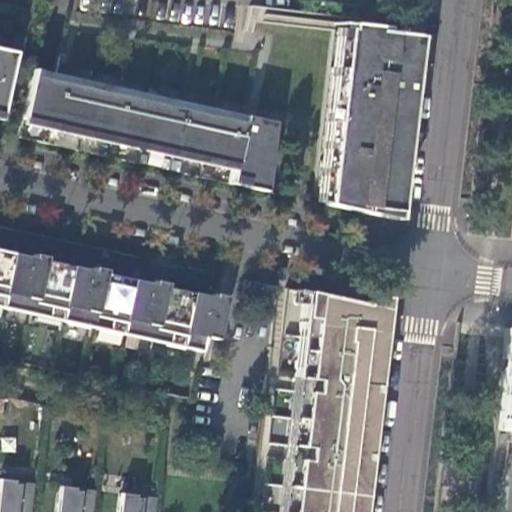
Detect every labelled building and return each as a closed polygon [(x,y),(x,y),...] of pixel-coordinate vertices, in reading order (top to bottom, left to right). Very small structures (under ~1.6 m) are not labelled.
[(396,68),(402,38),(378,35),(378,32),(342,27),(319,207),(390,222),(407,82),(388,78),(389,68),(396,68)] [(408,70),(412,40),(402,38),(396,68),(408,70)] [(0,104),(11,53),(0,50),(0,104)] [(407,82),(408,70),(396,68),(389,68),(388,78),(407,82)] [(47,73),(30,69),(19,118),(232,167),(230,177),(244,180),(242,189),(262,194),(271,125),(242,118),(241,124),(227,121),(229,115),(197,107),(195,114),(167,108),(169,101),(136,94),(134,100),(106,94),(108,87),(75,80),(74,87),(45,80),(47,73)] [(0,251),(0,308),(199,352),(202,339),(214,342),(223,298),(212,295),(211,298),(163,287),(164,284),(152,282),(151,285),(102,274),(103,270),(91,268),(90,271),(42,261),(43,257),(31,254),(30,258),(0,251)] [(355,511),(378,313),(303,296),(290,383),(293,384),(292,394),(301,395),(295,448),(285,448),(283,462),(294,463),(290,511),(355,511)] [(511,511),(511,329),(506,329),(502,360),(511,361),(511,374),(501,373),(500,379),(494,430),(506,431),(505,443),(511,443),(511,511)] [(511,361),(502,360),(501,373),(511,374),(511,361)] [(301,395),(292,394),(285,448),(295,448),(301,395)] [(283,462),(277,511),(290,511),(294,463),(283,462)] [(12,481),(0,479),(0,511),(30,511),(33,486),(12,484),(12,481)] [(73,488),(58,486),(54,511),(91,511),(94,493),(72,491),(73,488)] [(133,495),(119,493),(116,511),(153,511),(154,500),(133,498),(133,495)]
